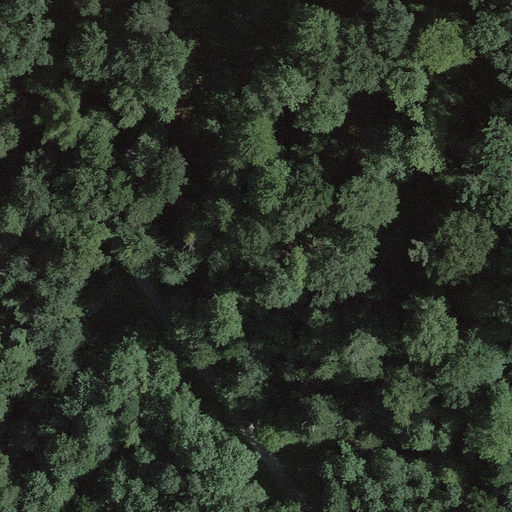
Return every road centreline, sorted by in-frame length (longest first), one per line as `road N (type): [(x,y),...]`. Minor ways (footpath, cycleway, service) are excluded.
road 1 (track): [(261,451),(7,69),(0,35)]
road 2 (track): [(511,328),(496,151),(444,73),(384,34)]
road 3 (track): [(261,451),(280,434),(336,424),(449,440),(479,429),(511,373),(511,355)]
